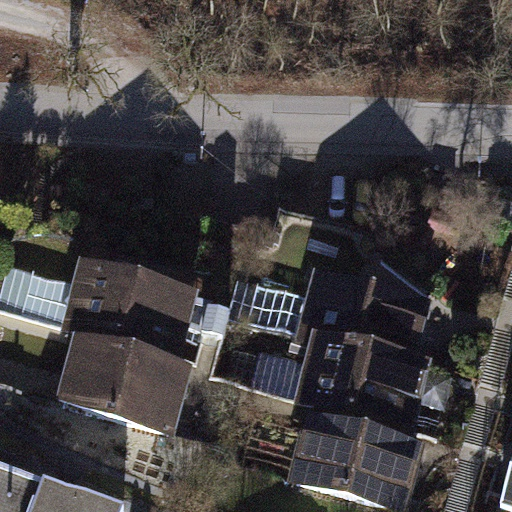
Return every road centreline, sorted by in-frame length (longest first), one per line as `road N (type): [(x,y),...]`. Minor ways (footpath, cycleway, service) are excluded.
road 1 (residential): [(511,132),(156,118)]
road 2 (residential): [(0,107),(156,118)]
